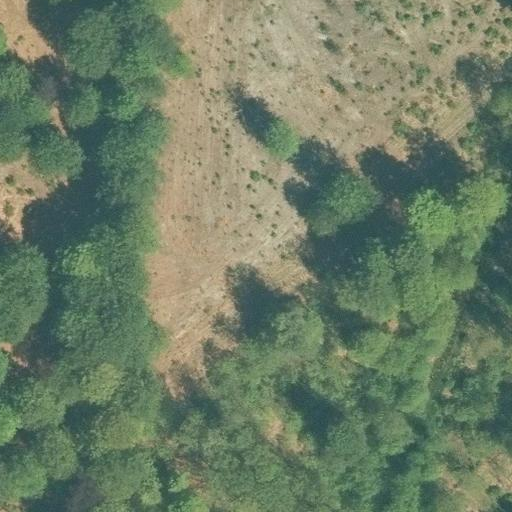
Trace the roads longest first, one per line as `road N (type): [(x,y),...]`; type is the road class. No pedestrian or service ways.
road 1 (track): [(104,386),(358,216),(511,74)]
road 2 (track): [(135,0),(104,386)]
road 3 (track): [(104,386),(95,511)]
